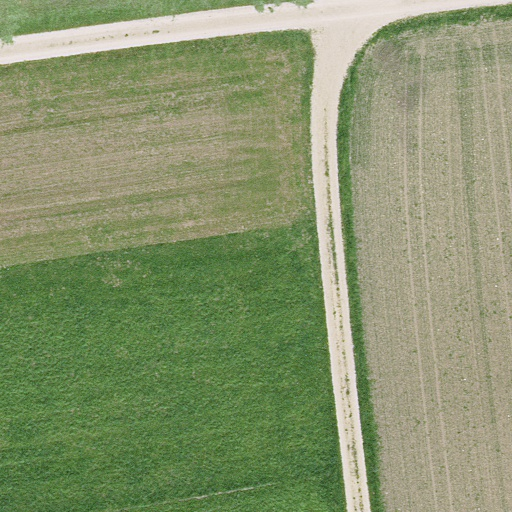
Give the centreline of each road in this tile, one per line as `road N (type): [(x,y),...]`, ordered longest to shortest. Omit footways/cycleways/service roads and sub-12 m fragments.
road 1 (track): [(494,0),(0,60)]
road 2 (track): [(348,511),(326,19)]
